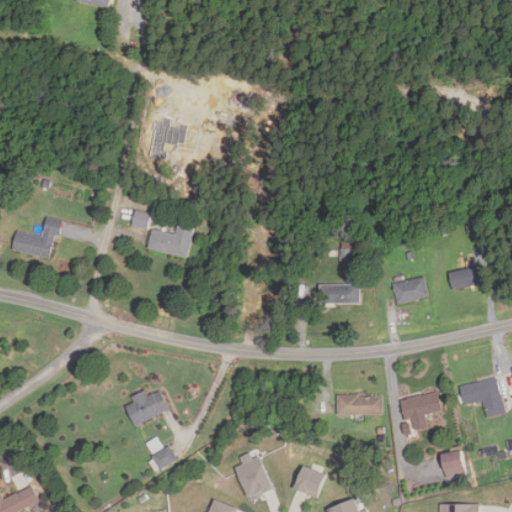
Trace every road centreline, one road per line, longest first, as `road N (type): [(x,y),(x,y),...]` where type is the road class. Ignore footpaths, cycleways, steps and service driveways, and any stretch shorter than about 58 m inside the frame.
road 1 (residential): [(0,294),(201,343),(281,353),(358,353),(511,323)]
road 2 (residential): [(0,406),(92,331),(133,125),(130,65)]
